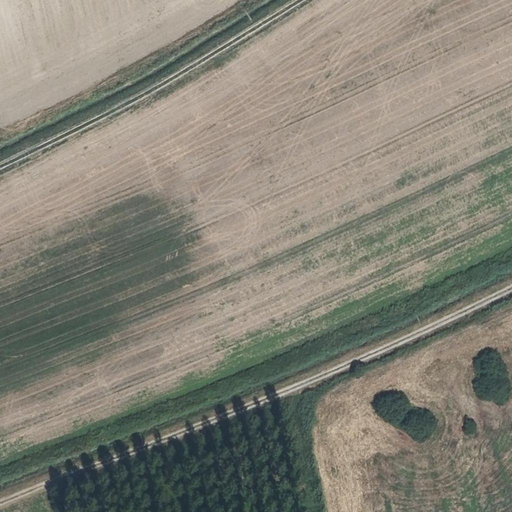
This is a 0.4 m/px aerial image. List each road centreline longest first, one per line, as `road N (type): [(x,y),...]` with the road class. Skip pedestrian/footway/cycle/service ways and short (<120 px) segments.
road 1 (track): [(0,508),(295,393),(511,291)]
road 2 (track): [(0,169),(185,77),(304,0)]
